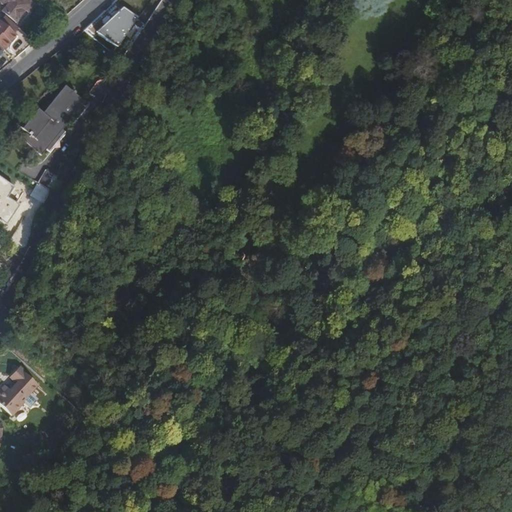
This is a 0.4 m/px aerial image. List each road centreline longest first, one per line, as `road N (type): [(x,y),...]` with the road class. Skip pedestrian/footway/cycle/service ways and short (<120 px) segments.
road 1 (residential): [(0,322),(169,0)]
road 2 (tertiary): [(0,93),(104,0)]
